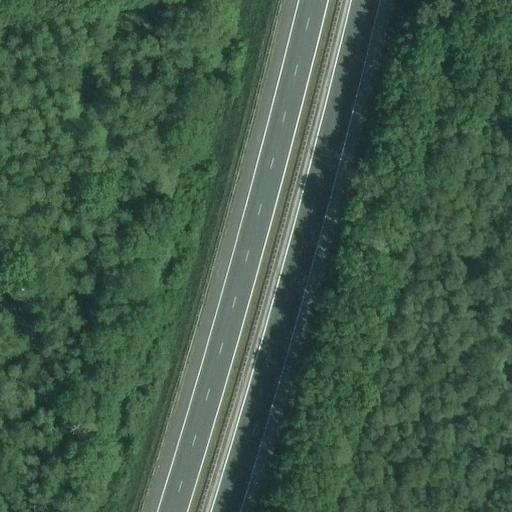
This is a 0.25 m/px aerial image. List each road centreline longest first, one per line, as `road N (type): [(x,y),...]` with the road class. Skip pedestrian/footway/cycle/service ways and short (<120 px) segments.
road 1 (motorway): [(313,0),(172,511)]
road 2 (motorway): [(228,511),(321,204),(366,0)]
